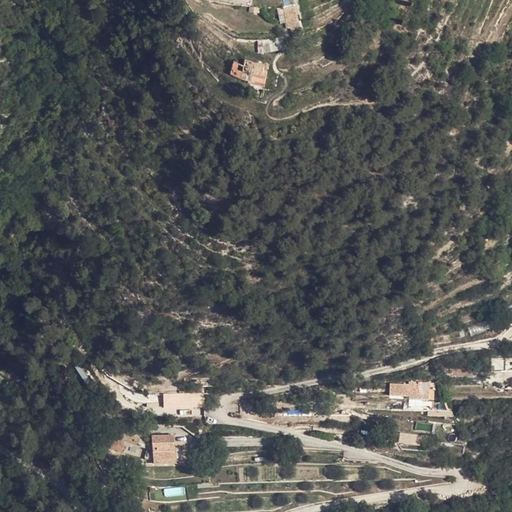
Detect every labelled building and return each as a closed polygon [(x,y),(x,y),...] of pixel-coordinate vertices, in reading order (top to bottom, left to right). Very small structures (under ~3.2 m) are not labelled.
[(295,25),(292,2),(282,3),(282,11),(279,11),(281,38),(287,36),(288,35),(289,34),(292,26),(295,25)] [(269,55),(283,54),(283,44),(270,42),(269,55)] [(230,69),(230,81),(240,82),(243,63),(240,62),(239,70),(230,69)] [(253,85),(256,65),(243,63),(240,82),(253,85)] [(267,86),(270,67),(267,67),(256,65),(253,85),(267,86)] [(418,406),(419,389),(393,388),(393,390),(375,390),(375,401),(389,402),(389,405),(418,406)] [(163,393),(164,409),(204,408),(203,392),(163,393)] [(404,444),(384,441),(382,450),(403,454),(404,444)] [(121,446),(109,442),(105,452),(117,457),(121,446)] [(171,470),(183,471),(184,458),(173,457),(173,444),(150,443),(149,456),(149,468),(148,471),(171,472),(171,470)]
